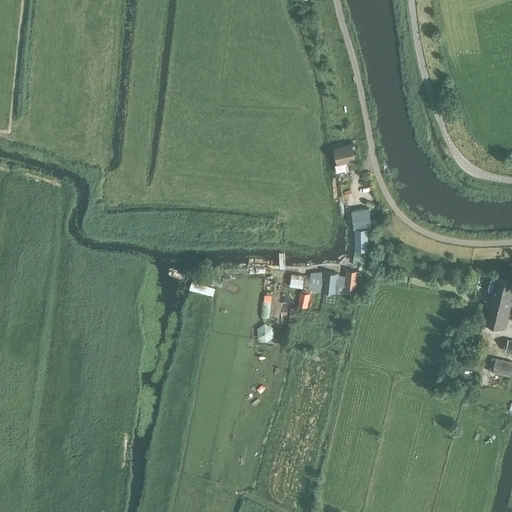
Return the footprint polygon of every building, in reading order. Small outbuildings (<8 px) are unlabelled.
[(348,165),(356,163),(352,144),(335,147),(339,163),(335,164),(337,171),(349,169),(348,165)] [(372,226),(368,208),(351,212),(355,229),(372,226)] [(355,229),(355,250),(367,250),(366,229),(355,229)] [(356,288),(358,270),(347,269),(345,287),(356,288)] [(325,271),(322,291),(335,293),(337,273),(325,271)] [(293,272),(291,284),(303,286),(306,274),(293,272)] [(511,300),(511,293),(511,281),(496,277),(485,323),(505,328),(511,301),(511,300)] [(309,304),(310,292),(301,291),(299,303),(309,304)] [(263,299),(262,315),(270,316),(271,300),(263,299)] [(264,321),(257,335),(269,341),(276,327),(264,321)] [(465,341),(474,342),(475,329),(466,328),(465,341)] [(511,370),(511,361),(492,357),(489,371),(511,376),(511,370)]
